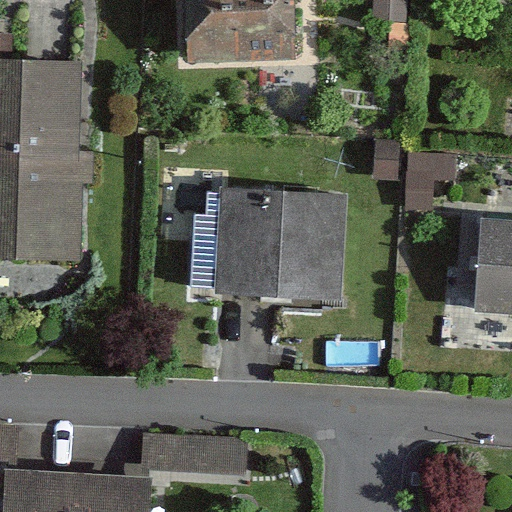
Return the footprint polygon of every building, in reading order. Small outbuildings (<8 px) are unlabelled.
[(288,0),(187,0),(189,56),(289,54),(288,0)] [(409,20),(409,0),(374,0),(373,18),(409,20)] [(32,62),(0,61),(0,255),(75,258),(78,151),(73,151),(75,63),(32,62)] [(340,196),(220,191),(217,292),(337,296),(340,196)] [(511,222),(482,221),(477,309),(511,310),(511,222)] [(16,431),(0,430),(0,457),(15,458),(16,431)] [(247,438),(146,436),(145,467),(246,469),(247,438)] [(75,511),(77,473),(8,471),(6,511),(75,511)] [(142,511),(144,475),(77,473),(75,511),(142,511)]
